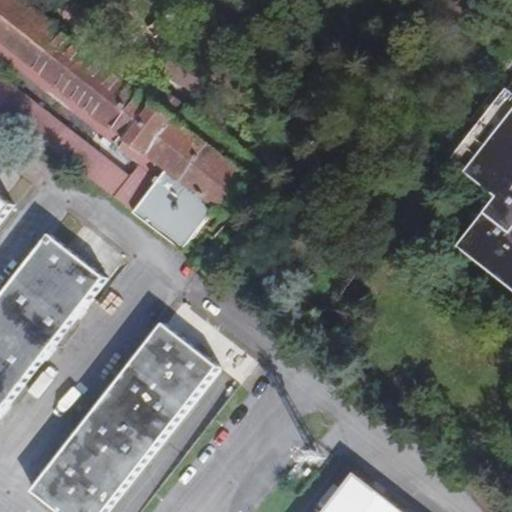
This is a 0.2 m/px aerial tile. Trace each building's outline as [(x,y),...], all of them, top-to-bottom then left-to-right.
[(49,136),(183,244),(222,200),(228,205),(259,170),(187,111),(178,122),(171,116),(152,101),(29,0),(0,0),(0,36),(163,170),(149,185),(67,116),(49,136)] [(0,96),(49,136),(66,116),(0,63),(0,96)] [(511,83),(506,90),(446,162),(494,204),(460,249),(511,291),(511,83)] [(446,162),(506,90),(497,84),(439,156),(446,162)] [(152,101),(171,116),(179,106),(161,91),(152,101)] [(0,235),(20,210),(0,193),(0,235)] [(57,237),(112,281),(135,299),(152,277),(75,216),(57,237)] [(0,425),(112,281),(57,237),(0,310),(0,425)] [(120,511),(227,375),(174,331),(44,496),(63,511),(120,511)] [(258,511),(317,441),(290,420),(217,511),(258,511)] [(401,511),(362,480),(337,511),(401,511)]
